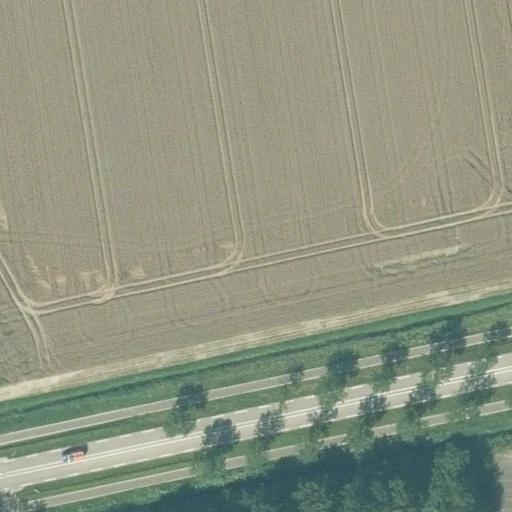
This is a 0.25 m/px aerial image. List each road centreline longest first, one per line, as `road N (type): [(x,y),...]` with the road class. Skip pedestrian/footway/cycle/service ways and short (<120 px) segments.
road 1 (track): [(0,396),(511,286)]
road 2 (primary): [(86,457),(511,367)]
